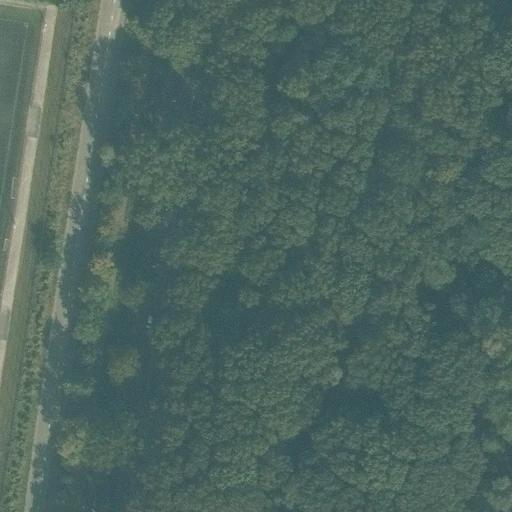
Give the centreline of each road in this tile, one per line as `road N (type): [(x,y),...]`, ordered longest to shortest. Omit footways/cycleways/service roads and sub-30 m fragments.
road 1 (secondary): [(127,511),(206,0)]
road 2 (track): [(424,511),(482,342),(511,288)]
